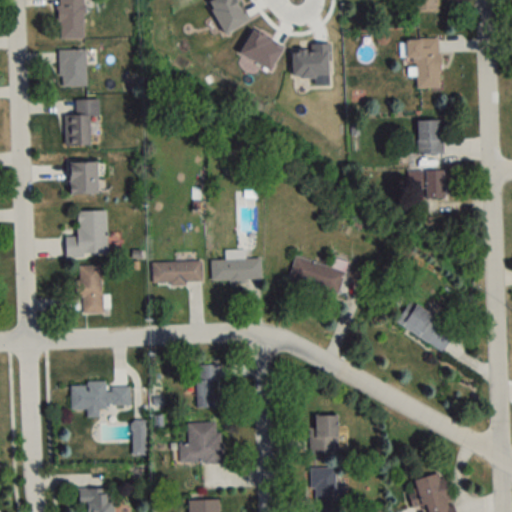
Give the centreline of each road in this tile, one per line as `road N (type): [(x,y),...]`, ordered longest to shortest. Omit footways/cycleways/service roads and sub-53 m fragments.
road 1 (residential): [(28,346),(261,338),(511,467)]
road 2 (residential): [(28,346),(15,0)]
road 3 (residential): [(500,511),(490,171)]
road 4 (residential): [(266,511),(261,338)]
road 5 (residential): [(490,171),(483,0)]
road 6 (residential): [(35,511),(28,346)]
